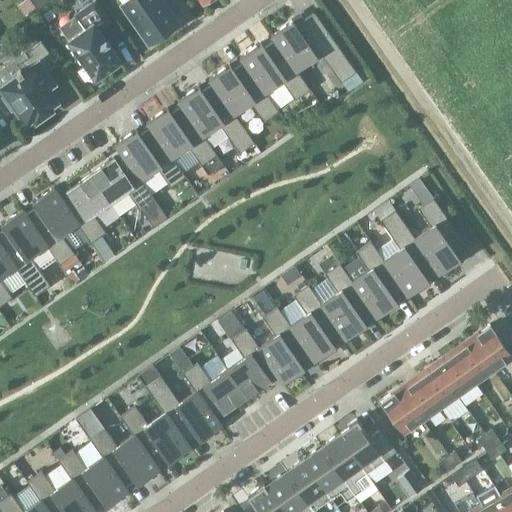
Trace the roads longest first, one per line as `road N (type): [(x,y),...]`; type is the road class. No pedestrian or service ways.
road 1 (residential): [(161,511),(492,279),(511,307)]
road 2 (residential): [(257,0),(0,179)]
